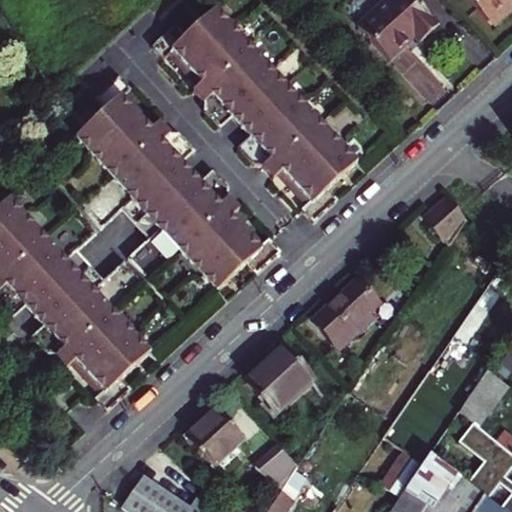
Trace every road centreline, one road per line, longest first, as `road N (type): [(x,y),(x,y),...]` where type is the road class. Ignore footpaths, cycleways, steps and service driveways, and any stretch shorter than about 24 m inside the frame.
road 1 (residential): [(45,511),(319,260)]
road 2 (residential): [(127,56),(319,260)]
road 3 (residential): [(319,260),(511,83)]
